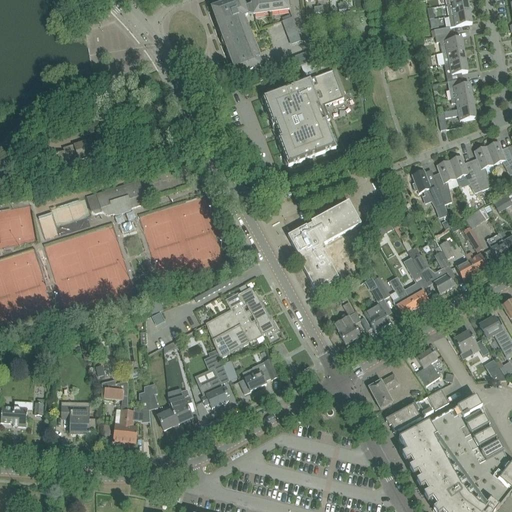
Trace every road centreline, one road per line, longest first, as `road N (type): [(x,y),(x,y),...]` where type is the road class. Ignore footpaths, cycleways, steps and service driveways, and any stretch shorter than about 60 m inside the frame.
road 1 (residential): [(254,227),(510,125),(489,0)]
road 2 (tertiary): [(338,381),(190,463),(114,477),(0,469)]
road 3 (residential): [(254,227),(169,72),(132,22)]
road 4 (tertiary): [(338,381),(511,282)]
road 5 (residential): [(338,381),(254,227)]
road 6 (residential): [(408,511),(338,381)]
